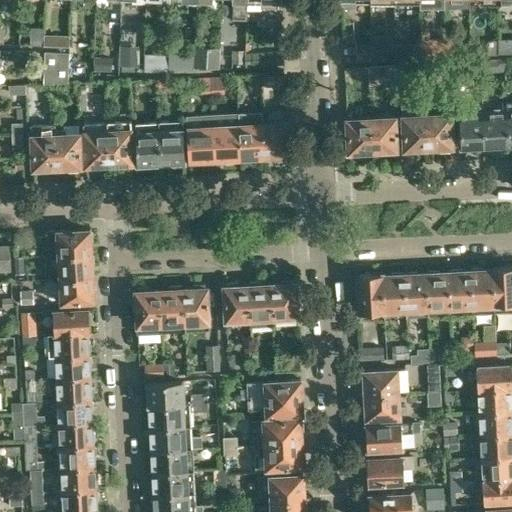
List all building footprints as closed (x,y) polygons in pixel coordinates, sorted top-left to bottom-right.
[(110,0),(110,4),(108,4),(107,21),(121,22),(122,0),(110,0)] [(233,0),(232,18),(247,19),(247,0),(233,0)] [(257,0),(262,0),(261,18),(281,18),(280,0),(257,0)] [(371,3),(370,0),(340,0),(340,8),(355,8),(355,3),(371,3)] [(31,27),(30,44),(44,45),(45,25),(44,25),(44,28),(31,27)] [(69,36),(55,36),(55,46),(68,47),(69,36)] [(454,36),(445,37),(445,56),(455,56),(454,36)] [(427,58),(438,57),(445,56),(445,37),(425,39),(427,58)] [(371,59),(385,59),(384,39),(370,40),(371,59)] [(498,54),(498,39),(488,40),(488,54),(498,54)] [(508,39),(498,39),(498,54),(508,53),(508,39)] [(356,60),(371,59),(370,40),(355,40),(356,60)] [(396,58),(405,58),(405,43),(396,43),(396,58)] [(195,48),(196,55),(196,68),(220,67),(221,56),(219,56),(218,47),(195,48)] [(26,59),(26,50),(12,49),(12,58),(26,59)] [(221,56),(220,67),(232,67),(232,63),(245,63),(245,52),(245,49),(232,49),(232,55),(221,56)] [(245,52),(245,63),(246,66),(277,64),(276,50),(245,52)] [(44,83),(68,81),(68,51),(45,51),(44,83)] [(138,56),(120,56),(120,74),(138,74),(138,56)] [(97,57),(96,70),(112,70),(112,57),(97,57)] [(482,75),(481,61),(467,62),(468,76),(482,75)] [(157,72),(168,71),(167,63),(157,63),(157,72)] [(411,83),(410,64),(396,65),(397,78),(397,84),(411,83)] [(256,76),(283,75),(283,65),(256,66),(256,76)] [(397,78),(396,65),(386,65),(387,79),(397,78)] [(155,77),(156,91),(165,90),(164,76),(155,77)] [(223,76),(211,77),(211,92),(224,92),(223,76)] [(211,92),(211,77),(199,77),(199,93),(211,92)] [(9,85),(9,93),(26,92),(25,84),(9,85)] [(93,89),(93,103),(114,104),(115,90),(93,89)] [(418,148),(428,147),(427,114),(418,115),(418,100),(402,101),(403,116),(405,151),(418,150),(418,148)] [(434,114),(427,114),(428,147),(438,147),(438,149),(452,149),(450,114),(449,104),(434,104),(434,114)] [(237,112),(238,124),(240,159),(254,158),(254,155),(264,155),(262,122),(263,122),(262,110),(237,112)] [(507,111),(506,111),(483,113),(485,145),(502,144),(509,144),(507,111)] [(237,112),(212,113),(215,157),(224,157),(224,160),(240,159),(238,124),(237,112)] [(118,117),(108,118),(110,164),(134,163),(131,123),(131,120),(130,120),(127,113),(121,113),(118,117)] [(215,157),(212,113),(204,113),(205,125),(187,126),(189,162),(205,161),(205,158),(215,157)] [(485,145),(483,113),(459,114),(460,146),(467,146),(485,145)] [(84,125),(84,130),(84,132),(86,165),(110,164),(108,118),(108,117),(107,117),(107,122),(99,122),(99,114),(83,114),(84,125)] [(395,117),(371,118),(373,150),(382,150),(383,153),(397,152),(395,117)] [(371,118),(347,119),(349,155),(362,154),(361,151),(373,150),(371,118)] [(183,120),(159,121),(161,162),(185,161),(183,120)] [(23,132),(23,121),(12,121),(12,133),(23,132)] [(136,122),(136,130),(138,163),(161,162),(159,121),(136,122)] [(287,121),(263,122),(262,122),(264,155),(273,154),(274,157),(289,157),(287,121)] [(31,124),(32,135),(32,147),(34,171),(47,170),(47,167),(58,166),(56,133),(55,133),(55,123),(31,124)] [(23,132),(12,133),(13,147),(24,147),(23,132)] [(80,132),(56,133),(58,166),(68,166),(68,169),(82,168),(80,132)] [(16,169),(24,168),(24,156),(15,156),(16,169)] [(89,228),(56,229),(46,230),(47,246),(57,246),(58,254),(90,252),(89,228)] [(12,233),(12,244),(22,244),(22,233),(12,233)] [(0,244),(0,257),(10,257),(9,245),(0,244)] [(90,252),(58,254),(59,278),(91,276),(90,252)] [(10,257),(0,257),(0,271),(11,272),(10,257)] [(511,266),(492,267),(492,269),(494,303),(511,301),(511,266)] [(492,269),(470,270),(472,304),(494,303),(492,269)] [(470,270),(448,272),(450,305),(472,304),(470,270)] [(448,272),(426,273),(428,306),(450,305),(448,272)] [(383,310),(381,275),(381,273),(358,274),(359,296),(356,296),(357,309),(359,309),(359,312),(383,310)] [(426,273),(404,274),(406,307),(428,306),(426,273)] [(404,274),(381,275),(383,310),(384,310),(384,309),(406,307),(404,274)] [(91,276),(59,278),(60,302),(93,300),(91,276)] [(296,282),(271,283),(273,316),(298,315),(296,282)] [(271,283),(248,284),(250,317),(273,316),(271,283)] [(250,317),(248,284),(225,286),(226,318),(250,317)] [(207,287),(182,288),(184,322),(209,320),(207,287)] [(182,288),(159,289),(161,323),(184,322),(182,288)] [(21,303),(34,303),(33,289),(20,290),(21,303)] [(161,323),(159,289),(153,290),(135,291),(137,324),(161,323)] [(2,306),(13,306),(13,297),(2,297),(2,306)] [(53,311),(54,334),(88,332),(90,332),(89,309),(60,310),(53,311)] [(11,332),(18,332),(18,319),(10,320),(11,332)] [(22,324),(23,336),(36,335),(35,323),(22,324)] [(88,332),(54,334),(55,356),(89,354),(88,332)] [(36,335),(23,336),(23,345),(36,344),(36,335)] [(472,335),(461,335),(461,355),(463,355),(473,355),(473,349),(473,346),(472,335)] [(476,355),(495,354),(494,345),(494,343),(494,339),(483,340),(473,340),(473,346),(473,349),(473,355),(476,355)] [(495,354),(508,353),(507,342),(494,343),(494,345),(495,354)] [(206,370),(220,369),(219,344),(205,345),(206,370)] [(392,359),(409,358),(408,345),(391,345),(392,359)] [(362,349),(363,360),(387,359),(386,347),(362,349)] [(417,361),(430,361),(429,348),(416,348),(417,361)] [(431,361),(441,360),(441,350),(431,350),(431,361)] [(7,363),(16,363),(16,353),(7,354),(7,363)] [(89,354),(55,356),(57,379),(90,377),(89,354)] [(301,368),(300,355),(275,357),(276,369),(301,368)] [(240,367),(240,358),(229,359),(229,367),(240,367)] [(175,375),(174,361),(163,362),(163,376),(175,375)] [(146,363),(147,376),(163,376),(163,362),(146,363)] [(427,363),(427,374),(439,373),(438,362),(427,363)] [(476,364),(477,388),(511,387),(511,386),(511,371),(511,362),(476,364)] [(25,369),(26,380),(38,380),(38,378),(35,378),(34,368),(25,369)] [(363,370),(365,394),(398,392),(396,368),(363,370)] [(90,377),(57,379),(58,401),(92,399),(90,377)] [(266,415),(303,413),(301,378),(276,380),(264,380),(247,381),(248,408),(266,408),(266,415)] [(148,381),(149,403),(184,402),(183,379),(163,380),(148,381)] [(38,380),(26,380),(26,390),(38,389),(38,380)] [(511,404),(511,387),(477,388),(478,411),(511,409),(511,404)] [(430,403),(442,402),(441,389),(429,390),(430,403)] [(204,392),(190,393),(191,401),(204,401),(204,392)] [(398,392),(365,394),(366,418),(399,416),(398,392)] [(92,399),(58,401),(59,423),(93,421),(92,399)] [(204,401),(191,402),(191,411),(205,410),(204,401)] [(23,412),(22,403),(22,402),(11,403),(12,412),(23,412)] [(184,402),(149,403),(150,426),(191,424),(190,402),(184,402)] [(511,409),(478,411),(480,434),(511,432),(511,409)] [(23,424),(23,412),(12,412),(12,424),(23,424)] [(23,426),(36,425),(37,425),(37,416),(23,417),(23,424),(23,426)] [(258,434),(259,444),(301,441),(299,417),(264,419),(264,433),(258,434)] [(93,421),(59,423),(60,446),(94,444),(93,421)] [(420,421),(412,421),(366,423),(367,448),(402,446),(402,432),(420,431),(420,421)] [(191,424),(150,426),(151,448),(192,445),(191,424)] [(23,426),(24,437),(37,436),(36,425),(23,426)] [(443,425),(444,435),(456,435),(456,425),(443,425)] [(511,432),(480,434),(481,457),(511,455),(511,432)] [(223,436),(224,446),(238,445),(237,435),(223,436)] [(456,435),(444,435),(445,446),(457,446),(456,435)] [(301,441),(259,444),(260,454),(255,454),(256,468),(302,465),(301,447),(301,441)] [(94,444),(60,446),(61,468),(95,466),(94,444)] [(9,455),(21,454),(20,445),(9,445),(9,455)] [(192,445),(151,448),(153,470),(194,468),(192,445)] [(238,445),(224,446),(224,455),(238,454),(238,445)] [(436,462),(442,462),(442,452),(432,452),(432,458),(436,462)] [(413,454),(401,455),(368,456),(370,484),(403,482),(402,468),(414,467),(413,454)] [(511,455),(481,457),(482,478),(511,476),(511,455)] [(25,470),(30,470),(38,470),(38,458),(25,459),(25,470)] [(95,466),(61,468),(63,491),(97,489),(95,466)] [(194,468),(153,470),(154,492),(195,490),(194,468)] [(449,469),(450,480),(462,479),(461,469),(449,469)] [(302,472),(270,474),(257,475),(258,495),(271,494),(272,499),(304,497),(304,491),(302,472)] [(511,476),(482,478),(483,502),(511,500),(511,476)] [(214,478),(215,489),(226,489),(226,477),(214,478)] [(462,479),(450,480),(450,491),(463,490),(462,479)] [(31,481),(32,492),(43,492),(43,481),(31,481)] [(11,487),(12,497),(22,496),(22,486),(11,487)] [(427,509),(444,508),(444,486),(426,487),(427,509)] [(234,488),(226,489),(227,501),(240,501),(240,493),(234,488)] [(97,489),(63,491),(63,511),(67,511),(100,510),(98,510),(98,504),(97,489)] [(226,489),(215,489),(216,503),(227,503),(227,501),(226,489)] [(196,511),(195,490),(154,492),(154,511),(196,511)] [(369,493),(370,511),(412,511),(411,491),(369,493)] [(22,496),(12,497),(12,505),(23,504),(22,496)] [(304,511),(304,497),(272,499),(272,511),(304,511)] [(31,503),(32,511),(44,511),(44,502),(31,503)]
